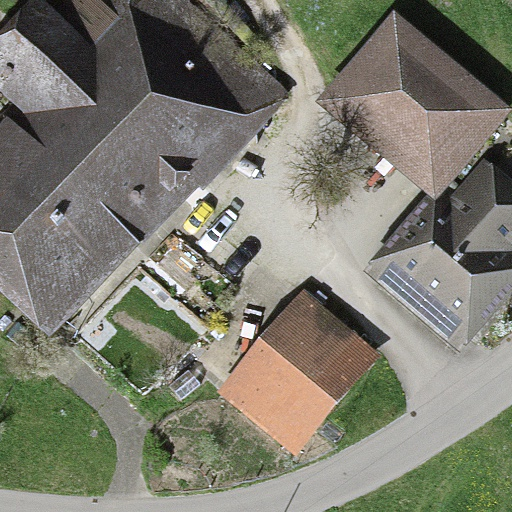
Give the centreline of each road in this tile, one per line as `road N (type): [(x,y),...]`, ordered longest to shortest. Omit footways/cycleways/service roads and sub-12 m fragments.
road 1 (track): [(260,0),(306,88),(297,171),(306,223),(326,265),(461,409)]
road 2 (unclassified): [(511,370),(389,458),(329,488),(251,511)]
